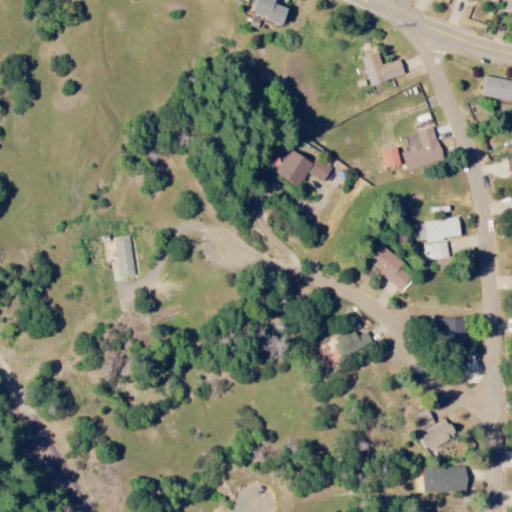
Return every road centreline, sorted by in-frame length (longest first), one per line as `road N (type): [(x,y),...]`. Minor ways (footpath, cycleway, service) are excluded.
road 1 (residential): [(501,511),(503,399),(487,198),(448,78),(403,0)]
road 2 (residential): [(503,399),(453,391),(383,306),(231,248)]
road 3 (residential): [(96,511),(0,353)]
road 4 (residential): [(511,53),(366,0)]
